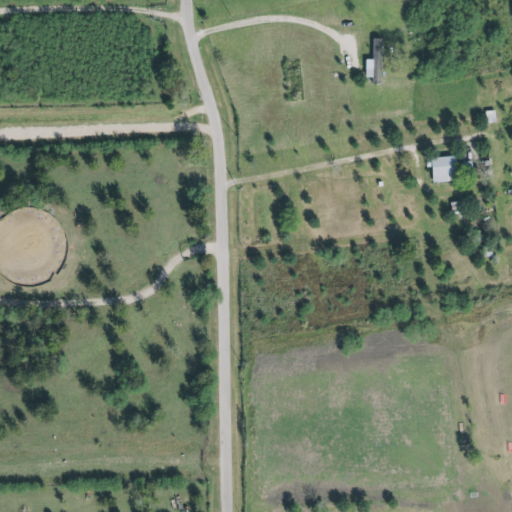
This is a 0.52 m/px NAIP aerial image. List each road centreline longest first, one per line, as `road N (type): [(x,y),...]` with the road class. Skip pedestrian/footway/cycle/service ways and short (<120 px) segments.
road 1 (residential): [(188,0),(186,27),(220,148),(229,511)]
road 2 (track): [(0,139),(216,127)]
